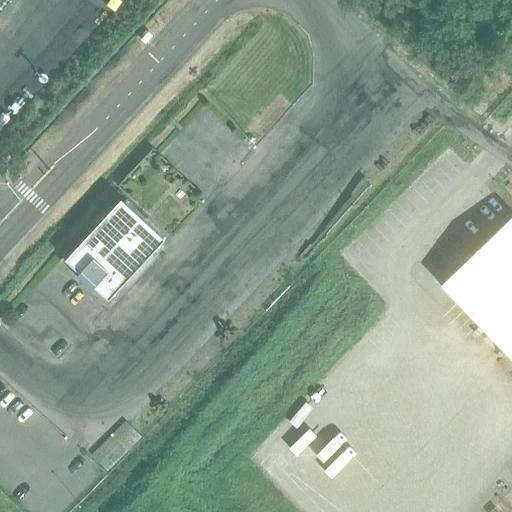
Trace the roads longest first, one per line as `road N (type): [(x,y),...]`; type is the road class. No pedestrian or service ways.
road 1 (unclassified): [(0,340),(17,361),(57,379),(103,367),(341,115),(348,78),(342,42),(301,0)]
road 2 (unclassified): [(0,227),(220,0)]
